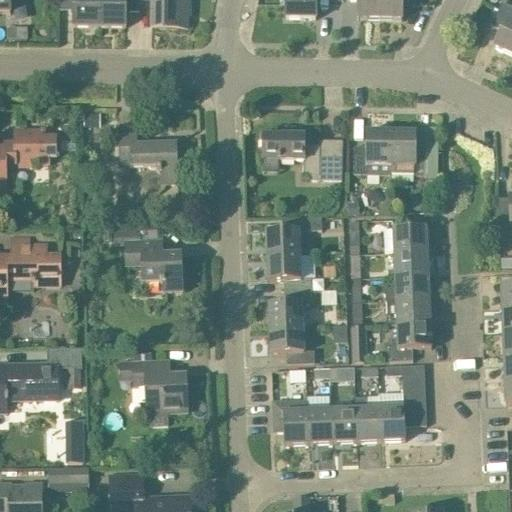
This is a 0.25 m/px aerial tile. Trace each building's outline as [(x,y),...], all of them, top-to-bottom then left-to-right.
[(0,0),(0,13),(11,13),(10,0),(0,0)] [(100,0),(60,0),(61,11),(75,12),(74,27),(100,28),(100,0)] [(140,0),(100,0),(100,28),(126,28),(126,13),(140,13),(140,2),(140,0)] [(140,0),(140,2),(152,2),(152,28),(188,29),(188,19),(191,19),(191,2),(188,2),(188,0),(140,0)] [(284,0),(285,22),(316,22),(316,0),(284,0)] [(379,0),(347,0),(347,3),(358,4),(357,23),(380,23),(379,0)] [(379,0),(380,23),(402,24),(402,9),(413,9),(413,0),(379,0)] [(511,58),(511,9),(503,6),(492,29),(502,33),(494,51),(511,58)] [(99,116),(85,116),(85,130),(99,130),(99,116)] [(61,130),(61,140),(74,140),(74,130),(61,130)] [(297,137),(297,130),(283,130),(283,136),(263,136),(262,161),(303,161),(303,177),(312,177),(311,182),(342,183),(342,142),(312,142),(312,137),(297,137)] [(138,145),(137,132),(119,133),(120,168),(148,167),(151,170),(157,170),(159,173),(160,173),(161,185),(179,184),(177,143),(138,145)] [(390,167),(390,179),(391,179),(391,184),(413,185),(413,178),(426,178),(426,183),(437,183),(438,133),(416,132),(416,135),(391,134),(390,167)] [(390,167),(391,134),(367,133),(367,149),(355,149),(354,176),(367,176),(367,178),(390,179),(390,167)] [(43,140),(43,135),(16,135),(16,150),(0,150),(0,200),(8,200),(8,170),(49,170),(49,163),(57,163),(57,140),(43,140)] [(511,231),(511,197),(498,198),(498,214),(499,241),(511,241),(511,231)] [(409,209),(413,213),(419,213),(423,209),(423,203),(419,199),(413,199),(409,203),(409,209)] [(357,219),(356,207),(347,207),(348,219),(357,219)] [(267,258),(300,257),(299,234),(318,234),(318,220),(282,221),(282,232),(266,232),(267,258)] [(349,249),(359,249),(359,225),(349,225),(349,249)] [(140,245),(140,230),(114,231),(114,247),(125,247),(126,269),(142,269),(143,286),(164,285),(164,294),(182,294),(181,258),(153,259),(152,245),(140,245)] [(395,255),(428,254),(427,230),(394,231),(395,255)] [(29,249),(29,240),(11,240),(11,264),(0,264),(0,306),(8,307),(8,296),(34,295),(34,289),(61,289),(61,259),(36,259),(36,249),(29,249)] [(396,280),(429,278),(428,254),(395,255),(395,273),(387,274),(388,282),(396,282),(396,280)] [(284,294),(322,293),(321,283),(311,283),(310,257),(300,258),(300,257),(267,258),(268,282),(284,281),(284,294)] [(351,282),(360,281),(359,258),(350,258),(351,282)] [(385,305),(429,303),(429,278),(396,280),(396,282),(396,294),(385,295),(385,305)] [(352,306),(361,306),(360,281),(351,282),(352,306)] [(511,285),(501,286),(502,311),(511,310),(511,285)] [(270,332),(303,331),(302,307),(316,307),(316,294),(322,294),(322,293),(284,294),(285,305),(269,306),(270,332)] [(397,328),(430,327),(429,303),(385,305),(387,305),(387,330),(397,329),(397,328)] [(353,329),(362,329),(361,306),(352,306),(353,329)] [(511,310),(502,311),(502,312),(503,336),(511,336),(511,310)] [(397,328),(397,329),(398,340),(388,341),(389,364),(412,363),(412,351),(431,351),(430,327),(397,328)] [(362,329),(353,329),(353,331),(350,331),(351,366),(367,366),(366,331),(362,331),(362,329)] [(303,331),(270,332),(271,355),(287,354),(287,366),(314,365),(314,353),(304,353),(303,331)] [(511,336),(503,336),(503,359),(511,358),(511,336)] [(0,416),(6,416),(6,406),(59,406),(58,372),(82,372),(82,352),(46,353),(47,368),(0,368),(0,416)] [(151,364),(151,356),(130,357),(130,365),(119,366),(120,387),(132,386),(132,392),(146,391),(147,417),(149,417),(149,430),(168,429),(168,416),(187,415),(185,377),(170,378),(170,363),(151,364)] [(504,383),(511,382),(511,358),(503,359),(504,383)] [(402,381),(424,380),(424,368),(402,369),(402,379),(402,381)] [(387,379),(402,379),(402,369),(386,370),(387,379)] [(362,380),(378,380),(378,370),(362,371),(362,380)] [(338,382),(354,382),(354,371),(338,372),(338,382)] [(68,392),(81,392),(81,372),(68,372),(68,392)] [(314,382),(330,382),(330,372),(314,373),(314,382)] [(403,394),(425,393),(424,380),(402,381),(403,394)] [(403,405),(425,404),(425,393),(403,394),(403,405)] [(381,444),(379,411),(366,411),(366,400),(354,401),(355,412),(356,445),(381,444)] [(307,413),(308,413),(307,403),(271,404),(274,435),(284,434),(284,447),(308,446),(307,413)] [(404,418),(426,417),(425,404),(403,405),(403,410),(404,410),(404,418)] [(405,430),(404,418),(404,410),(403,410),(379,411),(381,444),(405,443),(405,430)] [(308,446),(332,446),(331,412),(308,413),(307,413),(308,446)] [(332,446),(356,445),(355,412),(331,412),(332,446)] [(404,418),(405,430),(426,429),(426,417),(404,418)] [(68,467),(83,466),(82,426),(67,427),(68,467)] [(48,495),(89,494),(89,472),(48,471),(48,495)] [(144,501),(143,477),(111,478),(112,511),(191,511),(191,506),(176,507),(175,499),(144,501)] [(42,511),(42,488),(0,488),(0,511),(42,511)]
